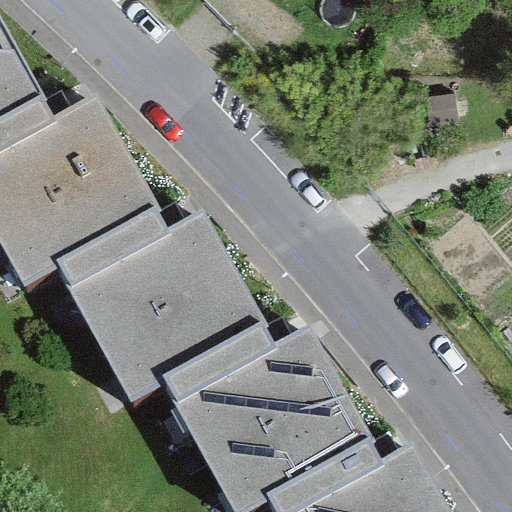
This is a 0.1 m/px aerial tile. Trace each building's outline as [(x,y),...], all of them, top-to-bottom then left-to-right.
[(0,138),(46,113),(0,31),(0,138)] [(0,249),(29,302),(61,284),(167,225),(103,111),(58,135),(46,113),(0,138),(0,249)] [(136,419),(169,400),(274,342),(208,225),(177,243),(167,225),(61,284),(136,419)] [(231,511),(285,511),(384,457),(320,344),(285,363),(274,342),(169,400),(231,511)] [(285,511),(450,511),(423,463),(395,478),(384,457),(285,511)]
